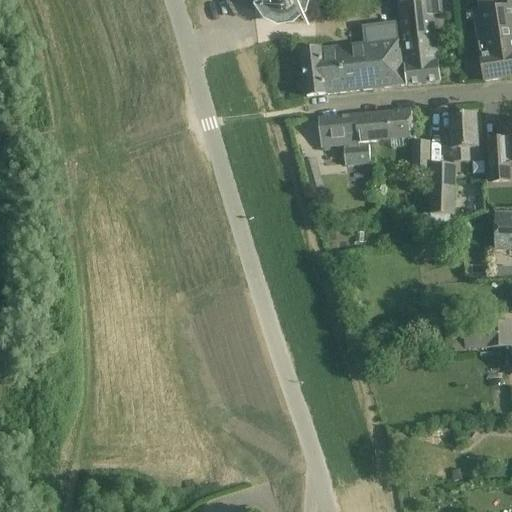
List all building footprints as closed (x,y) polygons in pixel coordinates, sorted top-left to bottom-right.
[(295,12),(296,11),(298,4),(298,0),(266,0),(267,3),(267,7),(268,8),(272,13),(275,15),(280,17),(282,17),(290,15),(295,12)] [(396,0),(397,7),(407,87),(440,83),(431,3),(425,3),(424,0),(396,0)] [(511,0),(496,0),(498,12),(476,15),(485,82),(511,78),(511,0)] [(360,18),(363,46),(302,53),(306,99),(405,87),(398,42),(393,14),(360,18)] [(412,114),(356,118),(359,145),(415,140),(412,114)] [(450,118),(453,152),(454,164),(469,163),(470,151),(479,150),(477,116),(450,118)] [(359,145),(356,118),(320,121),(322,149),(359,145)] [(511,125),(502,126),(504,153),(490,154),(492,184),(511,183),(510,171),(511,170),(511,125)] [(431,144),(413,143),(412,173),(430,172),(431,144)] [(344,148),(344,151),(346,169),(372,166),(370,146),(344,148)] [(319,176),(316,161),(303,164),(307,179),(319,176)] [(456,167),(431,166),(429,217),(455,218),(456,167)] [(495,252),(511,252),(511,216),(496,216),(495,252)] [(452,259),(451,238),(439,239),(440,259),(452,259)] [(511,325),(511,324),(486,325),(464,325),(465,338),(454,338),(454,351),(487,351),(487,349),(511,348),(511,325)]
